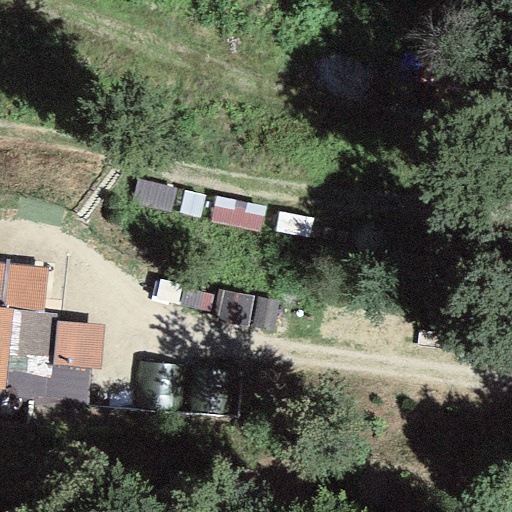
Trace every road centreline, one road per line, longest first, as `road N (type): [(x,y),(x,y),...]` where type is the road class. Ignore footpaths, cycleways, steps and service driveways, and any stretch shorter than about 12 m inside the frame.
road 1 (track): [(0,237),(65,248),(189,323),(315,356),(511,384)]
road 2 (track): [(511,224),(319,198),(163,167),(75,139),(0,133)]
road 3 (track): [(39,0),(253,78),(511,141)]
